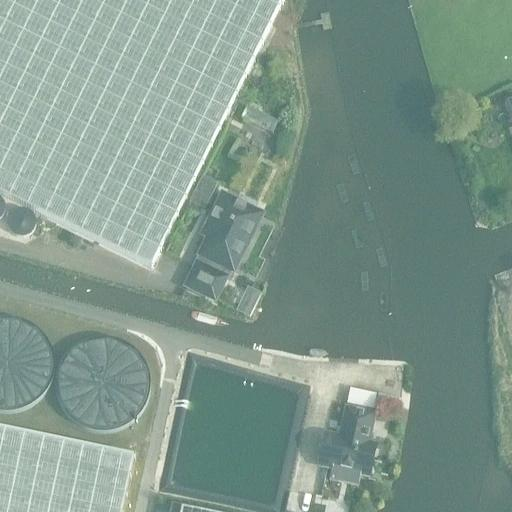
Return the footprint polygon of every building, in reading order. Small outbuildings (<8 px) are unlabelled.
[(0,0),(0,196),(151,271),(284,0),(0,0)] [(246,108),(240,120),(272,135),(278,123),(246,108)] [(202,177),(195,190),(211,198),(217,185),(202,177)] [(201,257),(186,288),(214,301),(225,280),(223,279),(238,248),(245,252),(252,238),(245,235),(255,213),(252,211),(254,207),(241,201),(239,205),(222,196),(205,232),(210,235),(200,256),(201,257)] [(248,289),(236,313),(248,319),(249,319),(261,296),(257,294),(248,289)] [(0,412),(17,416),(19,422),(28,418),(52,423),(53,423),(109,434),(143,419),(151,379),(137,344),(102,337),(55,357),(41,324),(3,317),(0,318),(0,412)] [(350,390),(346,405),(374,411),(377,396),(350,390)] [(325,441),(318,472),(330,475),(328,483),(358,489),(359,481),(368,483),(375,452),(367,450),(373,421),(346,415),(339,444),(325,441)] [(0,511),(121,511),(133,458),(0,430),(0,511)]
